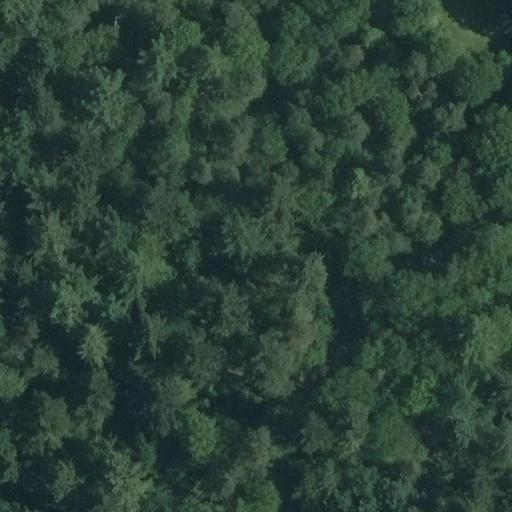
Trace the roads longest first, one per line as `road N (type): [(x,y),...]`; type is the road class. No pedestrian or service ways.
road 1 (track): [(171,511),(511,186)]
road 2 (track): [(285,0),(399,90),(433,99),(502,57)]
